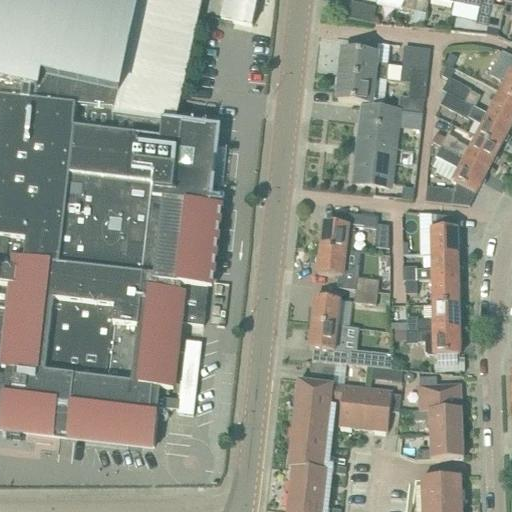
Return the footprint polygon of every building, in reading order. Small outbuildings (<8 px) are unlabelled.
[(0,0),(0,429),(1,430),(1,432),(0,436),(28,439),(55,442),(56,438),(59,438),(60,438),(67,439),(67,443),(154,453),(155,449),(158,419),(153,418),(153,410),(154,410),(155,400),(155,399),(156,391),(170,393),(175,354),(178,326),(185,327),(187,327),(204,329),(208,291),(218,208),(212,208),(214,188),(222,130),(176,125),(181,101),(182,98),(202,0),(0,0)] [(226,0),(222,22),(253,28),(258,0),(226,0)] [(404,0),(403,10),(415,12),(417,0),(404,0)] [(431,0),(455,5),(455,0),(417,0),(415,12),(427,15),(429,0),(431,0)] [(455,0),(455,5),(479,10),(475,26),(487,28),(494,0),(455,0)] [(377,9),(371,7),(352,3),(348,19),(373,25),(377,9)] [(493,10),(489,29),(501,31),(505,13),(493,10)] [(341,77),(374,81),(387,82),(389,67),(375,66),(377,56),(344,52),(341,77)] [(450,56),(446,65),(453,68),(457,59),(450,56)] [(442,78),(448,82),(454,71),(448,68),(442,78)] [(428,72),(412,71),(411,85),(426,86),(427,86),(428,72)] [(511,73),(501,94),(511,100),(511,73)] [(364,109),(370,109),(374,81),(341,77),(338,102),(364,105),(364,109)] [(426,86),(411,85),(409,100),(400,99),(399,113),(423,116),(423,114),(424,101),(425,101),(426,86)] [(471,92),(464,104),(475,110),(482,98),(471,92)] [(489,117),(511,129),(511,127),(511,100),(501,94),(489,117)] [(511,129),(489,117),(475,110),(447,96),(441,107),(469,122),(470,120),(484,127),(477,140),(499,152),(511,129)] [(399,113),(370,109),(364,109),(355,186),(390,190),(399,113)] [(423,116),(399,113),(397,130),(421,133),(423,116)] [(436,135),(432,144),(488,173),(499,152),(477,140),(471,151),(458,144),(458,143),(448,137),(446,140),(436,135)] [(488,173),(432,144),(431,157),(460,173),(454,184),(476,196),(488,173)] [(402,201),(414,202),(415,191),(403,189),(402,201)] [(428,189),(426,204),(453,207),(454,192),(428,189)] [(321,250),(353,254),(355,229),(376,232),(376,250),(389,251),(389,228),(378,226),(378,219),(338,214),(336,226),(324,225),(321,250)] [(433,257),(458,256),(457,231),(432,231),(433,257)] [(353,254),(321,250),(318,276),(353,280),(356,255),(353,254)] [(433,271),(417,271),(418,282),(433,282),(458,282),(458,256),(433,257),(433,271)] [(405,269),(405,283),(418,282),(417,271),(417,269),(405,269)] [(389,283),(383,283),(357,280),(356,292),(391,296),(391,283),(389,283)] [(405,283),(406,297),(418,296),(418,282),(405,283)] [(433,282),(434,307),(459,306),(458,282),(433,282)] [(391,296),(356,292),(355,305),(391,309),(391,296)] [(316,300),(313,325),(338,328),(341,303),(316,300)] [(391,326),(391,332),(459,331),(459,306),(434,307),(434,322),(418,323),(418,319),(406,319),(407,325),(391,326)] [(338,328),(313,325),(310,351),(345,355),(345,354),(350,355),(351,352),(356,352),(359,330),(338,328)] [(155,400),(154,410),(178,412),(178,416),(194,418),(202,345),(186,343),(186,344),(184,344),(185,327),(178,326),(175,354),(185,355),(179,402),(155,399),(155,400)] [(460,357),(459,331),(391,332),(392,345),(407,345),(407,347),(418,346),(418,345),(425,345),(426,355),(429,358),(460,357)] [(349,367),(370,369),(372,354),(356,352),(351,352),(350,355),(349,367)] [(394,357),(372,354),(370,369),(392,372),(394,357)] [(323,370),(322,379),(323,379),(334,380),(335,372),(323,370)] [(403,373),(393,372),(392,383),(402,384),(403,373)] [(418,388),(419,413),(462,412),(461,387),(438,388),(437,379),(420,380),(420,388),(418,388)] [(323,511),(328,473),(324,473),(332,405),(334,387),(333,387),(318,385),(309,384),(299,383),(297,401),(296,410),(292,444),(291,453),(289,470),(293,471),(291,487),(290,496),(287,511),(323,511)] [(334,387),(332,405),(337,405),(342,406),(339,429),(364,431),(368,391),(344,388),(334,387)] [(368,391),(364,431),(388,434),(391,414),(400,415),(402,397),(393,396),(393,394),(368,391)] [(462,412),(419,413),(414,413),(414,424),(429,423),(430,438),(463,437),(462,412)] [(464,461),(463,437),(430,438),(430,452),(416,453),(416,463),(464,461)] [(346,477),(347,469),(335,468),(334,475),(346,477)] [(421,481),(422,511),(462,511),(462,507),(466,507),(465,493),(462,493),(461,479),(421,481)]
